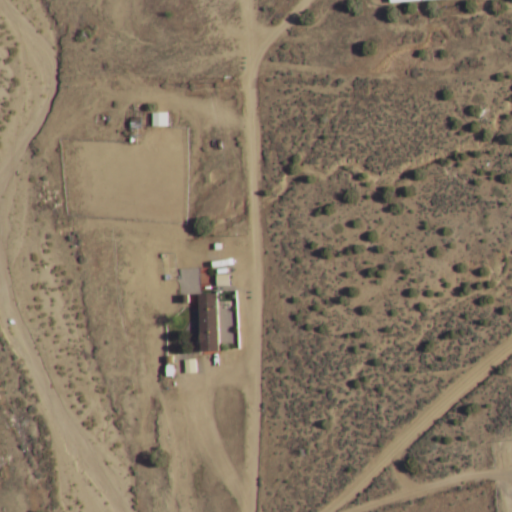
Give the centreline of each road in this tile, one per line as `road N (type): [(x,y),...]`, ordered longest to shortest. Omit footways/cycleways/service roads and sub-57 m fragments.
road 1 (residential): [(247,511),(256,284),(246,70)]
road 2 (residential): [(324,511),(511,343)]
